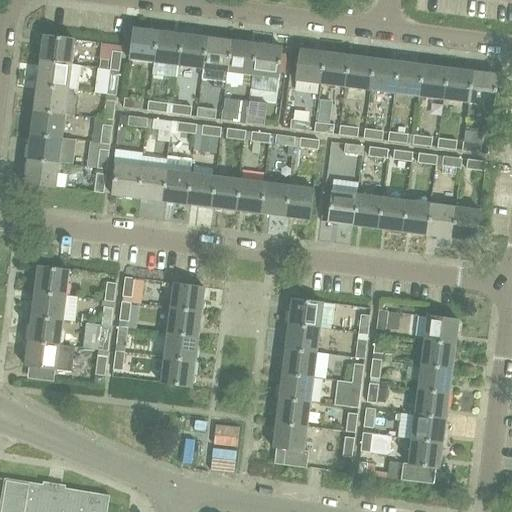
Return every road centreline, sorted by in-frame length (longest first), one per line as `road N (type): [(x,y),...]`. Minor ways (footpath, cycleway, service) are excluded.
road 1 (residential): [(0,217),(506,284)]
road 2 (residential): [(384,29),(155,0)]
road 3 (residential): [(479,511),(506,284)]
road 4 (residential): [(178,493),(0,411)]
road 5 (residential): [(17,0),(0,129)]
road 6 (residential): [(511,45),(384,29)]
